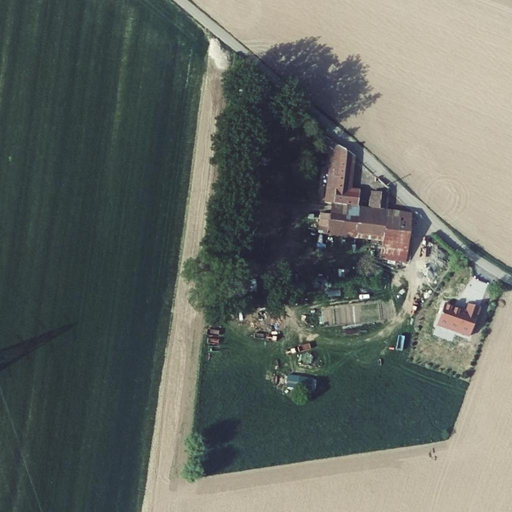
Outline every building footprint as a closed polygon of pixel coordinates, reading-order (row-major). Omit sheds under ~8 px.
[(332,141),(323,141),(323,153),(331,154),(332,141)] [(354,156),(332,141),(331,154),(326,204),(331,204),(363,207),(364,194),(350,192),(354,156)] [(370,203),(369,208),(385,210),(388,186),(378,177),(375,182),(374,203),(370,203)] [(329,215),(324,215),(322,238),(381,244),(385,210),(369,208),(363,207),(331,204),(329,215)] [(411,212),(385,210),(381,244),(380,260),(406,263),(411,212)] [(469,337),(479,308),(468,305),(466,312),(443,305),(436,325),(469,337)] [(311,391),(312,377),(287,377),(287,390),(311,391)]
